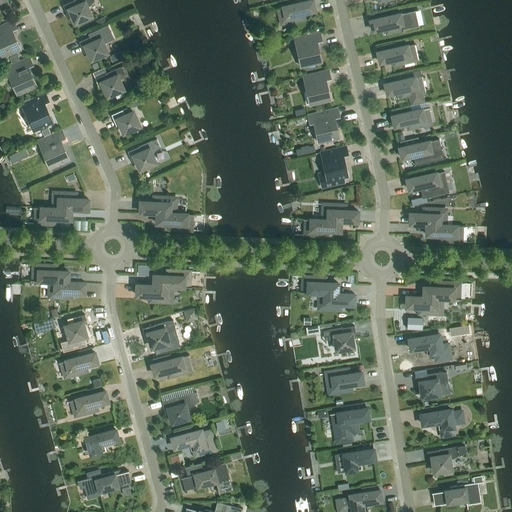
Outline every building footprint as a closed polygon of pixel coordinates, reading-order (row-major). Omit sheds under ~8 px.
[(74,0),(63,5),(66,11),(70,9),(76,23),(92,16),(88,7),(95,0),(74,0)] [(312,0),(276,8),(276,9),(279,8),(282,24),(303,19),(301,14),(315,10),(312,0)] [(388,33),(409,28),(419,26),(415,10),(408,12),(371,20),(373,31),(387,28),(388,33)] [(17,28),(14,20),(0,26),(0,54),(2,58),(21,49),(17,41),(16,42),(11,31),(17,28)] [(108,52),(104,44),(115,39),(108,25),(88,34),(90,37),(79,42),(82,47),(86,46),(92,59),(108,52)] [(320,32),(295,38),(301,66),(322,62),(320,53),(318,54),(316,42),(322,41),(320,32)] [(378,52),(380,62),(394,59),(395,64),(393,65),(405,62),(405,64),(414,62),(413,61),(416,60),(413,45),(416,44),(415,43),(395,48),(394,44),(389,45),(390,49),(378,52)] [(30,57),(6,68),(18,94),(37,86),(34,78),(32,79),(27,68),(33,65),(30,57)] [(125,65),(95,78),(98,84),(102,82),(108,96),(115,93),(117,99),(125,95),(122,90),(124,89),(120,80),(128,73),(125,65)] [(331,79),(329,70),(303,76),(310,104),(330,100),(329,91),(327,92),(324,80),(331,79)] [(385,84),(388,94),(402,91),(403,99),(409,98),(411,105),(426,102),(420,77),(423,76),(423,75),(385,84)] [(46,93),(22,104),(34,131),(53,122),(50,114),(48,115),(43,104),(49,101),(46,93)] [(141,104),(139,99),(131,102),(134,107),(141,104)] [(0,108),(1,111),(9,108),(6,102),(0,104),(0,108)] [(411,106),(391,110),(393,116),(395,126),(409,123),(410,128),(431,124),(427,108),(430,108),(430,107),(429,107),(412,111),(411,106)] [(127,108),(112,115),(114,121),(118,119),(124,133),(140,126),(134,112),(129,114),(127,108)] [(338,108),(308,115),(310,123),(314,122),(319,143),(339,138),(337,129),(336,130),(333,118),(340,117),(338,108)] [(45,136),(51,134),(49,128),(42,131),(45,136)] [(38,141),(50,167),(69,159),(66,151),(64,152),(59,141),(66,138),(62,130),(38,141)] [(397,134),(399,142),(405,140),(403,132),(397,134)] [(157,138),(128,151),(130,157),(134,155),(140,169),(156,162),(152,153),(160,146),(157,138)] [(402,147),(400,148),(402,158),(416,155),(418,164),(415,164),(415,165),(444,159),(439,139),(419,143),(418,138),(401,142),(402,147)] [(315,145),(309,146),(309,145),(301,147),(302,148),(296,149),(298,156),(316,152),(315,145)] [(344,177),(348,176),(346,167),(344,168),(342,156),(348,155),(346,146),(321,152),(323,160),(326,160),(328,171),(319,173),(322,187),(345,182),(344,177)] [(13,162),(29,154),(25,147),(10,155),(13,162)] [(444,171),(407,179),(409,190),(420,187),(423,187),(425,192),(425,196),(446,191),(445,187),(442,172),(445,171),(444,171)] [(76,179),(74,174),(67,176),(69,182),(76,179)] [(54,193),(53,208),(72,209),(72,210),(89,210),(89,200),(75,199),(75,194),(78,194),(54,193)] [(176,214),(177,198),(153,197),(153,198),(156,198),(155,202),(141,202),(141,213),(157,213),(176,214)] [(323,204),(323,220),(341,221),(358,222),(359,211),(344,211),(344,206),(347,206),(347,205),(323,204)] [(72,209),(53,208),(34,208),(37,208),(36,223),(25,223),(60,225),(60,224),(57,224),(57,219),(71,220),(72,210),(72,209)] [(446,225),(446,210),(422,209),(425,209),(425,214),(411,213),(410,224),(427,225),(446,225)] [(157,213),(157,223),(171,224),(171,229),(168,229),(204,231),(204,230),(192,230),(193,215),(196,215),(196,214),(176,214),(157,213)] [(323,220),(303,219),(303,220),(306,220),(305,235),(294,234),(294,235),(329,236),(326,236),(327,231),(341,231),(341,221),(323,220)] [(427,225),(427,235),(441,236),(441,241),(438,240),(438,241),(474,243),(474,242),(462,241),(462,226),(465,227),(465,226),(446,225),(427,225)] [(50,281),(69,282),(69,272),(55,271),(55,266),(58,266),(23,264),(23,265),(34,265),(33,280),(31,280),(31,281),(50,282),(50,281)] [(155,275),(154,285),(154,286),(173,287),(193,288),(193,287),(190,287),(190,272),(203,273),(203,272),(166,270),(166,271),(169,271),(169,276),(155,275)] [(338,294),(339,283),(324,283),(325,278),(327,278),(327,277),(293,276),(293,277),(304,277),(303,292),(300,292),(320,293),(338,294)] [(50,281),(50,282),(50,297),(73,298),(70,297),(71,293),(85,293),(86,283),(69,282),(50,281)] [(424,287),(424,297),(424,298),(442,298),(462,299),(462,298),(459,298),(460,283),(472,284),(472,283),(436,282),(436,283),(439,283),(439,287),(424,287)] [(154,286),(154,285),(137,285),(137,296),(151,296),(151,301),(148,301),(172,303),(173,287),(154,286)] [(320,293),(319,309),(343,310),(343,309),(340,309),(340,304),(355,305),(355,294),(338,294),(320,293)] [(424,298),(424,297),(407,296),(407,307),(421,308),(421,312),(418,312),(418,313),(442,314),(442,298),(424,298)] [(194,309),(186,312),(188,318),(196,316),(194,309)] [(87,320),(85,314),(73,318),(69,319),(71,325),(66,326),(70,341),(87,336),(83,322),(87,320)] [(408,317),(408,329),(422,330),(423,318),(408,317)] [(53,318),(43,321),(45,331),(56,328),(53,318)] [(173,320),(143,328),(144,334),(149,333),(152,348),(169,343),(166,334),(176,328),(173,320)] [(320,333),(319,325),(306,327),(307,335),(320,333)] [(355,326),(323,331),(325,339),(336,341),(337,350),(354,348),(352,333),(356,332),(355,326)] [(427,354),(436,353),(437,359),(450,357),(448,345),(441,345),(440,334),(409,339),(411,350),(426,347),(427,354)] [(80,357),(59,362),(59,363),(62,362),(66,377),(86,372),(89,371),(86,371),(85,367),(98,363),(96,352),(93,353),(91,354),(90,348),(79,351),(80,357)] [(190,355),(153,365),(155,375),(169,371),(170,376),(168,377),(191,371),(187,356),(190,355)] [(347,369),(326,372),(330,394),(351,390),(350,385),(364,383),(362,372),(348,374),(347,369)] [(447,372),(415,377),(416,383),(421,382),(423,397),(440,394),(438,385),(448,380),(447,372)] [(93,380),(95,388),(102,386),(100,378),(93,380)] [(88,396),(69,401),(72,401),(76,416),(99,410),(99,409),(96,410),(95,405),(109,401),(107,396),(106,391),(97,393),(95,388),(87,390),(88,396)] [(197,392),(162,401),(165,409),(169,408),(173,423),(189,418),(187,409),(199,401),(197,392)] [(351,411),(330,414),(333,414),(336,435),(342,435),(343,441),(337,442),(352,440),(351,433),(357,432),(356,426),(355,421),(369,419),(368,408),(364,409),(364,404),(366,403),(365,403),(341,407),(350,406),(351,411)] [(439,430),(442,429),(443,436),(454,434),(453,427),(454,427),(454,424),(464,422),(462,411),(452,413),(452,409),(421,414),(423,425),(438,422),(439,430)] [(175,437),(172,438),(175,448),(190,444),(192,451),(195,450),(196,455),(193,456),(216,450),(211,431),(203,433),(202,430),(192,432),(191,427),(174,432),(175,437)] [(119,440),(116,429),(80,439),(80,440),(87,438),(91,454),(84,456),(85,457),(91,455),(106,451),(104,444),(119,440)] [(465,446),(427,452),(428,458),(432,457),(435,472),(452,470),(450,460),(466,452),(466,453),(465,446)] [(374,449),(344,454),(347,472),(362,469),(361,462),(376,460),(374,449)] [(171,457),(174,469),(182,467),(179,455),(171,457)] [(216,481),(218,486),(220,494),(233,490),(225,463),(231,461),(202,469),(200,463),(187,467),(189,476),(181,478),(182,479),(183,478),(186,489),(199,486),(216,481)] [(88,478),(77,481),(78,482),(79,481),(81,488),(85,487),(89,498),(101,495),(101,496),(102,496),(100,491),(118,487),(118,486),(131,483),(128,472),(129,471),(119,474),(118,471),(120,470),(120,469),(102,474),(100,469),(87,473),(88,478)] [(474,477),(474,483),(452,486),(453,490),(432,493),(432,494),(434,493),(435,505),(448,503),(466,500),(467,504),(480,502),(477,483),(484,482),(483,475),(474,477)] [(378,486),(367,488),(361,488),(362,493),(350,495),(351,498),(338,501),(339,511),(353,509),(353,511),(368,511),(367,503),(382,501),(381,490),(378,491),(378,486)] [(129,487),(122,489),(124,496),(131,494),(129,487)] [(242,511),(243,509),(218,502),(215,511),(205,509),(207,510),(206,511),(203,511),(186,508),(188,509),(186,511),(242,511)]
